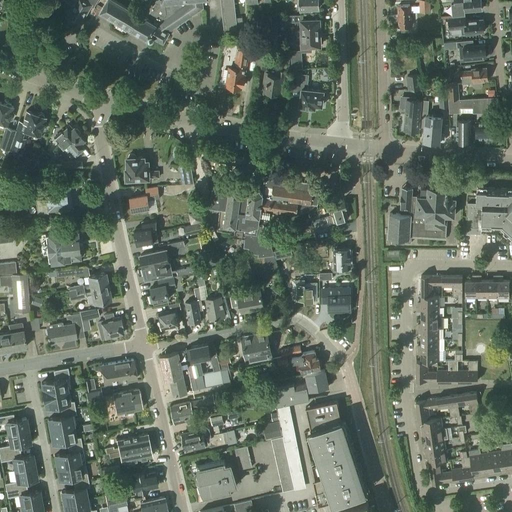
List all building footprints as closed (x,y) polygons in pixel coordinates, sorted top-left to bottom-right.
[(75,0),(66,17),(80,25),(91,6),(92,4),(84,0),(75,0)] [(115,0),(106,0),(99,12),(147,40),(148,39),(150,40),(152,40),(153,38),(162,43),(168,33),(167,32),(202,8),(201,0),(142,0),(135,12),(115,0)] [(236,17),(234,0),(221,0),(225,38),(238,36),(237,29),(236,17)] [(296,0),(297,1),(300,1),(300,2),(300,10),(311,9),(316,9),(316,8),(323,8),(322,0),(296,0)] [(429,0),(419,0),(420,5),(420,11),(430,11),(429,0)] [(454,0),(455,4),(457,3),(458,16),(465,15),(465,10),(481,9),(481,7),(483,6),(482,3),(481,2),(480,0),(454,0)] [(409,4),(398,5),(399,27),(401,27),(401,32),(408,31),(408,27),(410,27),(410,12),(410,6),(409,4)] [(304,15),(286,15),(286,22),(296,22),(296,27),(289,27),(289,29),(287,29),(287,33),(301,33),(320,32),(319,27),(321,27),(321,20),(319,20),(319,19),(304,20),(304,15)] [(465,16),(448,17),(450,29),(460,28),(461,35),(465,35),(465,36),(475,35),(475,32),(484,31),(483,30),(485,29),(484,25),(483,24),(482,19),(465,20),(465,16)] [(301,33),(287,33),(288,37),(290,37),(290,39),(296,38),(302,38),(302,46),(302,52),(311,51),(311,46),(320,45),(320,44),(322,44),(321,37),(320,37),(320,32),(301,33)] [(469,40),(455,41),(456,48),(458,47),(459,59),(465,58),(465,61),(484,59),(484,56),(486,56),(485,44),(469,46),(469,40)] [(259,46),(257,58),(258,58),(269,59),(269,58),(270,58),(271,54),(269,53),(270,47),(264,46),(264,47),(259,46)] [(230,67),(227,85),(240,87),(241,85),(243,85),(244,75),(248,49),(238,47),(235,68),(230,67)] [(302,51),(290,51),(292,68),(303,67),(302,51)] [(280,54),(279,62),(290,63),(291,55),(280,54)] [(471,70),(459,71),(460,83),(472,82),(473,86),(475,88),(480,87),(482,85),(481,80),(488,80),(487,67),(471,68),(471,70)] [(265,74),(263,84),(266,84),(265,92),(269,93),(269,94),(279,96),(279,94),(284,94),(287,71),(276,69),(275,74),(273,74),(273,72),(266,71),(266,74),(265,74)] [(294,71),(292,85),(299,85),(299,89),(302,89),(300,106),(315,108),(315,105),(322,106),(323,98),(325,98),(326,92),(323,92),(323,91),(307,89),(308,75),(301,74),(301,72),(294,71)] [(418,74),(407,75),(409,89),(420,87),(418,74)] [(456,82),(446,83),(446,91),(447,99),(449,99),(449,98),(457,98),(456,82)] [(447,99),(446,91),(439,92),(440,107),(448,106),(447,99)] [(473,97),(457,98),(449,98),(449,99),(449,112),(459,112),(459,107),(473,107),(473,97)] [(487,112),(487,97),(473,97),(473,107),(473,112),(487,112)] [(407,99),(405,130),(418,131),(420,100),(407,99)] [(0,121),(6,124),(13,106),(0,101),(0,121)] [(21,137),(24,130),(39,135),(41,129),(44,130),(46,123),(43,123),(45,116),(26,110),(22,121),(18,120),(15,130),(9,149),(20,152),(25,138),(21,137)] [(421,110),(420,126),(423,126),(422,140),(439,142),(441,116),(427,115),(428,110),(421,110)] [(456,120),(456,142),(470,142),(470,120),(456,120)] [(475,122),(475,137),(496,137),(496,122),(475,122)] [(57,135),(53,138),(56,141),(62,147),(78,133),(80,130),(76,126),(73,127),(73,126),(71,128),(68,124),(56,134),(57,135)] [(0,146),(9,149),(15,130),(5,127),(0,141),(0,146)] [(78,133),(62,147),(70,158),(74,154),(74,155),(86,144),(83,141),(84,139),(78,133)] [(48,159),(52,155),(44,150),(40,162),(48,159)] [(127,168),(126,168),(126,179),(159,178),(158,170),(148,171),(148,161),(144,161),(144,157),(136,157),(135,156),(135,155),(134,155),(134,154),(133,153),(132,153),(131,153),(130,154),(129,154),(128,155),(128,156),(128,157),(128,158),(126,158),(127,168)] [(32,166),(29,166),(29,170),(32,170),(37,169),(40,162),(34,161),(32,166)] [(173,180),(168,180),(168,184),(182,184),(194,183),(190,164),(179,166),(182,182),(173,182),(173,180)] [(213,187),(210,205),(220,207),(217,228),(235,231),(236,224),(245,226),(244,232),(245,232),(243,246),(248,246),(249,253),(255,252),(256,272),(266,272),(266,273),(280,272),(264,222),(264,220),(258,222),(259,214),(262,213),(262,209),(284,213),(283,217),(309,209),(311,189),(273,184),(272,194),(262,193),(259,188),(254,187),(249,191),(249,192),(241,191),(241,190),(238,185),(233,184),(230,188),(231,183),(226,176),(214,175),(213,180),(221,181),(220,188),(213,187)] [(389,212),(388,237),(392,237),(391,241),(411,242),(408,242),(409,236),(445,238),(447,214),(454,215),(456,196),(452,195),(453,185),(427,184),(427,187),(420,187),(420,193),(417,193),(416,197),(411,197),(412,186),(401,186),(401,193),(400,193),(400,203),(400,213),(389,212)] [(67,208),(65,186),(34,189),(37,213),(48,212),(47,210),(67,208)] [(148,200),(160,198),(158,186),(146,188),(147,194),(130,197),(132,210),(139,209),(140,214),(148,212),(147,207),(149,207),(148,200)] [(511,191),(508,191),(508,188),(487,187),(486,187),(486,190),(476,190),(476,203),(467,202),(466,233),(481,233),(481,221),(491,221),(491,224),(500,225),(501,222),(511,232),(511,234),(511,235),(511,239),(511,191)] [(305,218),(297,220),(302,236),(314,232),(314,233),(329,228),(328,222),(333,220),(334,221),(347,217),(345,208),(346,208),(346,207),(348,205),(346,201),(344,200),(344,199),(329,204),(331,214),(326,215),(326,216),(310,220),(306,221),(305,218)] [(188,213),(191,223),(191,224),(204,221),(202,211),(200,211),(188,213)] [(143,227),(135,228),(138,244),(158,240),(157,234),(155,234),(155,232),(157,231),(156,219),(142,221),(143,227)] [(191,224),(184,226),(186,235),(206,230),(204,221),(191,224)] [(13,229),(0,229),(0,242),(14,241),(13,229)] [(40,246),(40,247),(40,248),(41,249),(42,250),(42,251),(46,251),(47,260),(50,259),(50,261),(63,259),(63,258),(79,256),(79,255),(83,255),(80,231),(77,231),(76,230),(60,232),(60,231),(47,232),(47,233),(45,233),(46,242),(42,243),(42,244),(41,244),(41,245),(40,245),(40,246)] [(182,238),(167,242),(168,248),(184,244),(182,238)] [(1,260),(20,259),(20,242),(1,243),(1,260)] [(168,259),(165,248),(140,254),(140,256),(138,257),(140,264),(142,263),(142,265),(168,259)] [(349,249),(334,250),(334,267),(350,266),(349,249)] [(171,271),(168,259),(142,265),(143,267),(141,268),(143,275),(145,274),(145,277),(171,271)] [(15,261),(0,261),(0,273),(16,273),(15,261)] [(176,268),(177,274),(193,270),(191,265),(176,268)] [(74,267),(47,271),(48,277),(75,273),(74,267)] [(202,269),(196,271),(198,285),(205,284),(204,279),(208,273),(202,270),(202,269)] [(70,290),(68,291),(68,293),(108,285),(105,272),(88,275),(89,283),(83,285),(83,284),(69,287),(70,290)] [(26,273),(0,274),(0,285),(6,285),(8,287),(12,287),(13,309),(14,311),(29,310),(29,308),(26,273)] [(179,275),(175,276),(173,276),(175,286),(177,290),(183,289),(179,275)] [(421,275),(421,295),(432,295),(432,284),(441,284),(442,284),(442,275),(421,275)] [(441,284),(441,286),(452,286),(452,296),(457,296),(462,296),(462,275),(442,275),(442,284),(441,284)] [(175,286),(173,276),(158,280),(159,285),(151,287),(152,294),(149,295),(151,302),(154,301),(154,302),(169,298),(168,297),(171,297),(169,287),(175,286)] [(465,279),(465,297),(476,297),(476,276),(473,276),(473,279),(465,279)] [(476,276),(476,297),(487,297),(487,279),(479,279),(479,276),(476,276)] [(487,279),(487,297),(498,297),(498,276),(495,276),(495,279),(487,279)] [(498,276),(498,297),(509,297),(509,279),(500,279),(500,276),(498,276)] [(241,287),(228,289),(232,307),(240,305),(242,307),(243,312),(261,309),(259,301),(262,300),(260,290),(255,291),(254,290),(259,283),(249,284),(250,285),(241,287)] [(304,284),(297,284),(297,299),(304,299),(305,299),(304,284)] [(305,299),(304,299),(305,302),(313,302),(312,286),(305,287),(305,284),(304,284),(305,299)] [(108,285),(68,293),(70,299),(92,295),(93,302),(110,299),(108,285)] [(350,287),(328,287),(329,308),(350,307),(350,287)] [(222,294),(205,298),(209,318),(224,315),(224,318),(231,316),(229,308),(225,309),(222,294)] [(418,303),(418,306),(439,306),(439,295),(432,295),(421,295),(421,303),(418,303)] [(34,296),(31,303),(39,306),(41,298),(34,296)] [(200,299),(185,302),(189,322),(201,320),(199,310),(202,309),(200,299)] [(276,299),(272,305),(283,313),(288,307),(276,299)] [(160,320),(158,321),(160,327),(162,326),(162,328),(179,324),(176,313),(181,312),(179,301),(168,304),(169,310),(158,313),(160,320)] [(418,306),(418,309),(421,309),(421,317),(439,317),(439,306),(418,306)] [(97,308),(79,310),(80,312),(81,320),(88,318),(99,316),(97,308)] [(56,326),(46,327),(49,342),(76,338),(74,328),(80,327),(82,326),(81,320),(80,312),(72,314),(73,323),(72,323),(62,324),(61,322),(55,323),(56,326)] [(101,321),(97,322),(101,338),(105,337),(123,332),(119,317),(114,318),(112,312),(104,314),(106,320),(101,321)] [(421,325),(418,325),(418,327),(443,327),(443,317),(439,317),(421,317),(421,325)] [(19,322),(8,324),(9,331),(12,349),(25,346),(22,329),(22,324),(19,322)] [(418,327),(418,330),(421,330),(421,338),(443,338),(443,327),(418,327)] [(9,331),(0,332),(0,350),(12,349),(9,331)] [(266,331),(254,333),(259,359),(271,356),(266,331)] [(254,333),(242,336),(247,361),(259,359),(254,333)] [(418,346),(418,349),(443,349),(443,338),(421,338),(421,346),(418,346)] [(181,363),(162,367),(165,379),(170,378),(173,393),(193,389),(192,388),(222,381),(222,380),(213,344),(210,345),(209,341),(190,345),(194,360),(210,357),(213,371),(202,373),(200,361),(192,363),(181,365),(181,363)] [(214,344),(213,344),(222,380),(230,379),(227,364),(230,363),(229,356),(235,355),(234,348),(226,349),(227,356),(217,359),(214,344)] [(300,345),(280,349),(282,356),(302,352),(300,345)] [(178,351),(160,355),(162,367),(181,363),(180,360),(186,359),(184,349),(178,351)] [(418,349),(418,352),(421,352),(421,359),(421,360),(427,360),(439,360),(439,359),(445,359),(445,349),(443,349),(418,349)] [(303,354),(292,357),(293,362),(298,361),(300,362),(302,370),(320,366),(318,358),(316,358),(315,350),(302,352),(303,354)] [(288,355),(277,357),(278,365),(290,363),(288,355)] [(100,364),(94,365),(95,370),(101,369),(102,375),(117,372),(116,370),(134,367),(132,358),(100,364)] [(416,359),(416,380),(437,380),(437,371),(427,371),(427,360),(421,360),(421,359),(416,359)] [(437,369),(437,371),(437,380),(457,380),(457,369),(457,359),(455,359),(448,359),(448,369),(437,369)] [(457,369),(457,380),(477,380),(477,359),(468,359),(468,369),(457,369)] [(55,379),(41,382),(42,388),(43,394),(69,389),(66,389),(65,378),(69,377),(67,367),(53,369),(55,379)] [(102,375),(103,383),(136,378),(134,367),(116,370),(117,372),(102,375)] [(299,382),(273,388),(277,405),(288,403),(309,398),(308,391),(310,390),(328,386),(324,369),(306,373),(308,383),(299,385),(299,382)] [(90,388),(84,389),(87,402),(102,399),(100,387),(95,388),(94,388),(90,388)] [(138,388),(112,393),(115,406),(116,413),(141,408),(138,388)] [(71,400),(69,389),(43,394),(44,400),(45,406),(60,403),(61,409),(75,407),(73,400),(71,400)] [(476,391),(456,394),(458,405),(468,403),(470,413),(479,412),(476,391)] [(456,394),(436,397),(438,406),(437,406),(438,408),(449,406),(450,416),(456,415),(459,415),(459,414),(458,405),(456,394)] [(436,397),(415,400),(419,420),(423,420),(423,419),(430,418),(428,408),(437,406),(438,406),(436,397)] [(205,398),(197,399),(198,406),(207,404),(205,398)] [(197,399),(171,405),(175,422),(194,418),(194,416),(196,414),(195,410),(193,409),(193,408),(194,406),(198,406),(197,399)] [(335,401),(306,407),(311,430),(324,479),(312,482),(318,500),(316,500),(318,507),(366,495),(365,492),(341,420),(341,419),(338,406),(337,400),(335,400),(335,401)] [(288,403),(277,405),(278,412),(279,416),(280,419),(283,436),(295,488),(306,486),(288,403)] [(76,413),(75,407),(61,409),(62,415),(48,418),(49,424),(48,424),(49,429),(50,429),(50,430),(73,426),(71,414),(76,413)] [(278,412),(271,413),(273,420),(280,419),(279,416),(278,412)] [(28,430),(26,418),(14,420),(13,413),(0,415),(0,423),(6,422),(8,433),(28,430)] [(221,414),(210,416),(212,425),(218,424),(223,422),(221,414)] [(469,427),(479,425),(477,414),(467,415),(469,427)] [(424,427),(421,428),(422,430),(442,427),(441,417),(430,418),(423,419),(423,420),(424,427)] [(278,421),(265,424),(268,437),(281,434),(278,421)] [(193,430),(182,433),(184,440),(220,432),(218,424),(212,425),(202,427),(193,429),(193,430)] [(459,430),(456,430),(457,436),(459,436),(464,435),(463,431),(466,431),(465,424),(458,425),(459,430)] [(75,437),(73,426),(50,430),(50,431),(49,431),(50,436),(51,436),(52,442),(66,439),(67,445),(81,443),(80,436),(75,437)] [(241,435),(261,433),(260,426),(240,428),(241,435)] [(442,427),(422,430),(422,433),(425,433),(426,441),(444,438),(447,438),(446,427),(442,427)] [(30,442),(28,430),(8,433),(10,444),(0,446),(0,453),(19,450),(18,444),(30,442)] [(214,433),(184,440),(186,447),(197,445),(197,446),(206,444),(210,443),(211,445),(227,441),(224,431),(220,432),(214,433)] [(112,446),(105,448),(106,453),(108,452),(118,450),(149,444),(146,433),(116,439),(117,445),(117,448),(113,449),(113,446),(112,446)] [(283,436),(271,439),(283,492),(295,488),(283,436)] [(427,449),(425,449),(425,452),(446,449),(444,438),(426,441),(427,449)] [(511,442),(501,444),(502,449),(505,470),(507,469),(507,467),(511,465),(511,442)] [(82,450),(81,443),(67,445),(68,451),(54,454),(57,466),(85,461),(80,461),(78,450),(82,450)] [(118,450),(108,452),(109,457),(119,455),(120,462),(151,455),(149,444),(118,450)] [(247,445),(235,448),(239,469),(252,466),(247,445)] [(480,448),(469,450),(469,456),(470,455),(472,472),(473,472),(480,471),(481,473),(483,473),(480,452),(480,448)] [(446,449),(425,452),(425,455),(428,454),(429,462),(441,461),(447,460),(446,449)] [(502,449),(491,451),(494,469),(502,467),(502,470),(505,470),(502,449)] [(20,456),(19,450),(0,453),(0,458),(0,461),(13,459),(15,470),(34,466),(32,454),(20,456)] [(491,451),(480,452),(483,473),(486,472),(486,470),(494,469),(491,451)] [(462,466),(451,468),(451,470),(452,470),(453,479),(473,476),(473,472),(472,472),(470,455),(469,456),(467,456),(461,457),(462,466)] [(199,472),(196,473),(200,490),(203,489),(205,496),(230,490),(229,484),(231,484),(231,482),(235,481),(230,465),(225,466),(224,459),(198,465),(199,472)] [(88,479),(85,461),(57,466),(59,478),(73,476),(74,482),(88,479)] [(441,461),(429,462),(432,482),(453,479),(452,470),(451,470),(442,471),(441,461)] [(111,465),(101,467),(102,475),(113,473),(111,465)] [(37,478),(34,466),(15,470),(17,480),(4,483),(6,490),(26,486),(25,480),(37,478)] [(131,475),(132,483),(156,479),(155,471),(146,473),(145,471),(132,473),(132,475),(131,475)] [(89,486),(88,479),(74,482),(75,488),(61,490),(62,496),(61,496),(62,502),(63,501),(63,502),(89,498),(89,497),(87,498),(84,487),(89,486)] [(94,493),(105,493),(105,480),(95,479),(94,493)] [(156,479),(132,483),(134,490),(135,490),(135,492),(149,490),(148,488),(157,486),(156,479)] [(27,492),(26,486),(6,490),(7,497),(19,495),(21,506),(41,502),(39,490),(27,492)] [(293,506),(293,494),(262,495),(263,506),(293,506)] [(112,498),(106,500),(108,507),(117,505),(126,503),(124,496),(112,498)] [(142,510),(137,511),(136,511),(166,511),(167,511),(164,496),(140,502),(142,510)] [(380,511),(376,497),(334,511),(380,511)] [(91,509),(89,498),(63,502),(63,503),(62,503),(63,508),(64,508),(64,511),(77,511),(80,511),(79,511),(96,511),(96,508),(91,509)] [(43,511),(41,502),(21,506),(22,511),(43,511)]
